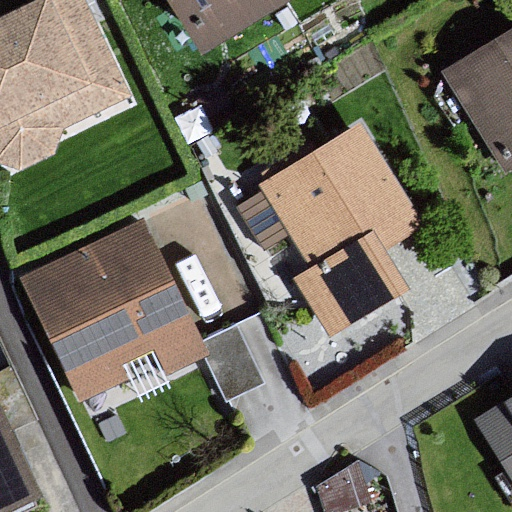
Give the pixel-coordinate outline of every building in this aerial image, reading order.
[(83,0),(39,0),(0,18),(0,171),(3,177),(50,156),(58,149),(50,132),(128,96),(83,0)] [(171,0),(195,41),(266,0),(171,0)] [(511,166),(511,34),(448,76),(505,171),(511,166)] [(362,123),(263,181),(313,264),(293,276),(328,334),(407,288),(379,242),(419,219),(362,123)] [(139,226),(23,286),(76,415),(205,360),(139,226)] [(511,394),(475,416),(511,476),(511,394)] [(0,419),(0,506),(31,490),(13,456),(12,442),(0,419)]
